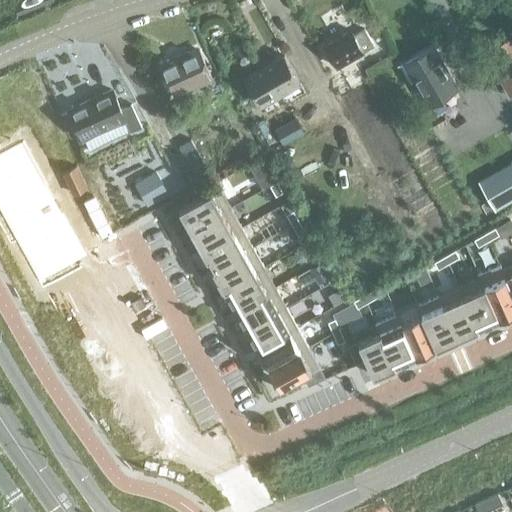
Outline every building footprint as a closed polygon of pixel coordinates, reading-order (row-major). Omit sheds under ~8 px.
[(364,51),(375,45),(365,27),(354,34),(351,29),(324,45),(337,67),(365,52),(364,51)] [(510,94),(511,92),(511,35),(489,49),(498,64),(494,67),(510,94)] [(402,62),(403,63),(399,65),(410,83),(413,81),(428,107),(459,89),(434,44),(402,62)] [(158,66),(173,97),(213,79),(199,48),(158,66)] [(280,93),(300,82),(284,53),(264,64),(280,93)] [(260,105),(280,93),(264,64),(243,75),(260,105)] [(112,88),(68,108),(83,140),(85,139),(89,148),(130,130),(131,130),(142,125),(132,102),(121,107),(112,88)] [(283,143),(304,132),(296,116),(275,127),(283,143)] [(198,180),(210,174),(191,138),(179,145),(198,180)] [(23,141),(0,153),(0,227),(10,246),(16,242),(38,282),(87,255),(62,211),(48,185),(23,141)] [(494,210),(511,199),(511,160),(477,181),(494,210)] [(73,194),(88,186),(77,163),(62,171),(73,194)] [(156,172),(135,183),(147,203),(167,192),(156,172)] [(277,181),(270,185),(276,195),(283,191),(277,181)] [(219,185),(179,208),(190,229),(231,206),(219,185)] [(231,206),(190,229),(201,249),(242,226),(231,206)] [(293,210),(286,214),(292,224),(299,220),(293,210)] [(299,220),(292,224),(298,235),(305,231),(299,220)] [(242,226),(201,249),(207,258),(205,259),(210,267),(211,266),(212,268),(253,246),(242,226)] [(495,227),(484,233),(488,240),(499,234),(495,227)] [(484,233),(474,239),(478,246),(488,240),(484,233)] [(310,240),(305,243),(313,258),(318,255),(310,240)] [(253,246),(212,268),(224,288),(264,266),(253,246)] [(455,249),(444,255),(448,262),(459,256),(455,249)] [(444,255),(434,261),(438,268),(448,262),(444,255)] [(322,261),(310,267),(315,278),(317,282),(318,282),(330,275),(322,260),(322,261)] [(500,263),(499,264),(511,292),(511,261),(501,266),(500,263)] [(511,292),(499,264),(478,273),(499,319),(511,312),(511,292)] [(264,266),(224,288),(235,308),(275,286),(264,266)] [(425,266),(415,272),(421,283),(431,277),(425,266)] [(479,277),(459,286),(478,328),(499,319),(478,273),(477,273),(479,277)] [(275,286),(235,308),(246,328),(286,306),(275,286)] [(459,286),(438,295),(457,337),(478,328),(459,286)] [(374,288),(364,294),(368,301),(378,295),(375,289),(374,288)] [(364,294),(353,300),(357,307),(368,301),(364,294)] [(417,300),(416,301),(436,347),(457,337),(438,295),(418,304),(417,300)] [(416,301),(395,310),(415,356),(436,347),(416,301)] [(286,306),(246,328),(257,348),(298,325),(286,306)] [(396,314),(376,323),(395,365),(415,356),(395,310),(394,310),(396,314)] [(335,318),(327,321),(332,332),(340,329),(335,318)] [(358,341),(347,346),(356,364),(366,359),(373,375),(395,365),(376,323),(375,323),(379,332),(358,341)] [(298,325),(257,348),(268,368),(309,345),(298,325)] [(340,329),(332,332),(337,343),(345,340),(340,329)] [(309,345),(268,368),(280,389),(303,376),(308,386),(325,378),(319,367),(320,366),(309,345)] [(498,493),(486,498),(491,508),(502,503),(498,493)] [(486,498),(475,503),(479,511),(481,511),(491,508),(486,498)]
